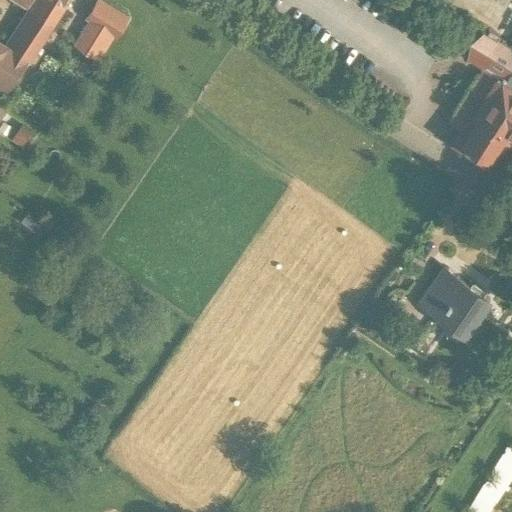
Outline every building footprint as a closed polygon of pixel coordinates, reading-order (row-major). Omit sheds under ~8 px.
[(0,90),(5,94),(65,0),(34,0),(32,3),(27,10),(7,43),(0,38),(0,90)] [(32,3),(27,0),(11,0),(27,10),(32,3)] [(105,0),(94,0),(85,15),(90,18),(75,41),(100,56),(114,35),(117,39),(131,17),(105,0)] [(511,42),(510,46),(499,39),(498,42),(499,42),(484,67),(450,119),(464,128),(470,132),(464,141),(489,158),(490,156),(495,159),(503,146),(498,143),(505,133),(509,136),(511,132),(511,131),(511,42)] [(33,130),(22,122),(11,138),(21,146),(33,130)] [(37,220),(27,213),(21,221),(31,228),(37,220)] [(420,302),(465,334),(489,299),(444,267),(420,302)]
